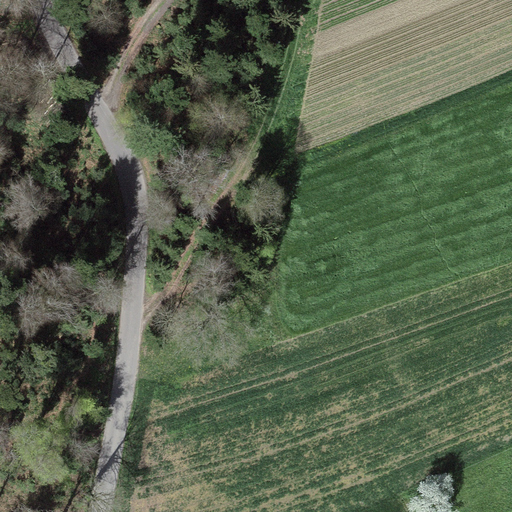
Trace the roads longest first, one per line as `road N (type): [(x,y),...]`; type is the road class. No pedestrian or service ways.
road 1 (unclassified): [(102,511),(129,362),(140,225),(128,160),(62,52),(42,0)]
road 2 (track): [(108,127),(116,68),(164,0)]
